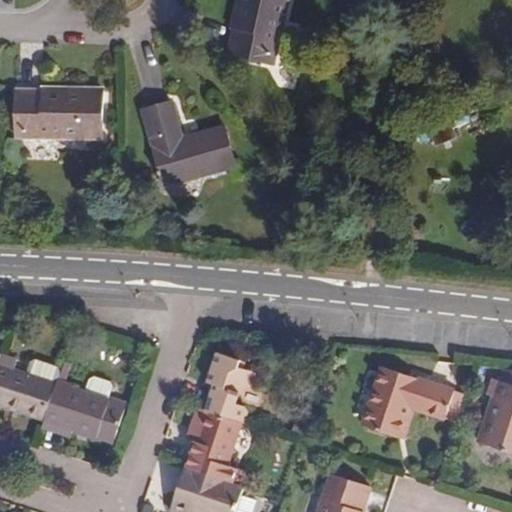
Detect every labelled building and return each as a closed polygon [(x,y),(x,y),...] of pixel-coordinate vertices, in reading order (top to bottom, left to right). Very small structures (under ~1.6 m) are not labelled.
[(289,0),(243,0),(230,54),(274,65),(289,0)] [(104,139),(105,93),(19,91),(18,137),(104,139)] [(184,139),(173,101),(144,110),(166,186),(238,166),(226,127),(184,139)] [(214,386),(205,411),(242,423),(246,424),(248,416),(248,412),(245,406),(237,404),(241,394),(256,386),(259,375),(245,370),(238,368),(241,360),(218,352),(207,383),(214,386)] [(247,362),(241,360),(238,368),(245,370),(247,362)] [(46,419),(58,384),(0,364),(0,406),(3,407),(4,404),(46,419)] [(416,409),(446,419),(455,391),(384,367),(365,425),(400,438),(411,407),(416,409)] [(511,373),(506,373),(502,382),(511,385),(511,373)] [(91,377),(85,391),(107,399),(112,387),(108,380),(94,375),(91,377)] [(74,385),(60,379),(58,384),(46,419),(44,426),(64,433),(67,427),(74,430),(97,438),(98,435),(115,441),(127,403),(115,398),(112,403),(110,403),(110,400),(107,399),(85,391),(75,387),(74,385)] [(511,385),(502,382),(495,380),(489,395),(495,398),(479,442),(511,452),(511,385)] [(446,419),(458,423),(467,395),(455,391),(446,419)] [(404,440),(416,409),(411,407),(400,438),(404,440)] [(197,442),(188,468),(240,485),(246,467),(229,461),(242,423),(205,411),(199,409),(190,439),(197,442)] [(67,427),(64,433),(72,435),(74,430),(67,427)] [(188,468),(186,467),(181,482),(187,484),(183,494),(177,492),(171,510),(176,511),(236,511),(245,487),(240,485),(188,468)] [(332,474),(324,499),(329,501),(325,511),(363,511),(371,487),(332,474)] [(152,475),(145,505),(168,511),(176,480),(152,475)] [(187,484),(181,482),(177,492),(183,494),(187,484)] [(325,511),(329,501),(324,499),(319,511),(325,511)]
